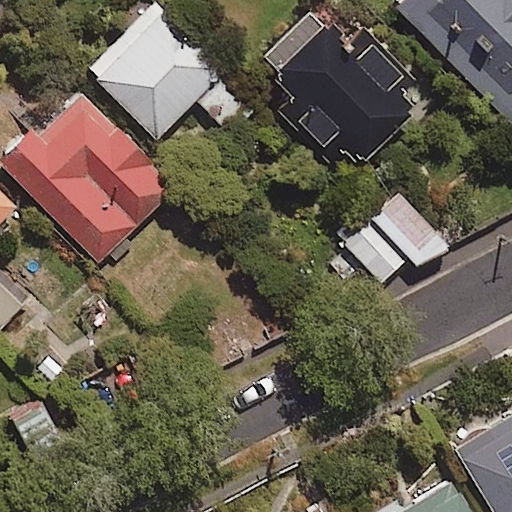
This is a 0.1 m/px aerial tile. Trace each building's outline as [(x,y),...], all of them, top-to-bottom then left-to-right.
[(250,92),(159,0),(138,0),(80,58),(151,129),(190,91),(221,122),(250,92)] [(343,38),(308,0),(301,0),(256,42),(290,79),(272,96),(336,165),(410,98),(382,68),(394,57),(362,21),(343,38)] [(511,0),(398,0),(511,123),(511,0)] [(0,129),(0,155),(94,254),(104,244),(115,257),(135,238),(123,226),(172,179),(75,77),(30,120),(21,110),(0,129)] [(361,204),(404,249),(416,261),(444,235),(389,177),(361,204)] [(0,207),(11,197),(0,186),(0,207)] [(404,249),(361,204),(334,230),(377,275),(404,249)] [(0,320),(21,294),(0,277),(0,320)] [(511,511),(511,396),(449,436),(495,511),(511,511)] [(472,511),(448,471),(380,511),(472,511)] [(323,511),(314,498),(291,511),(323,511)]
